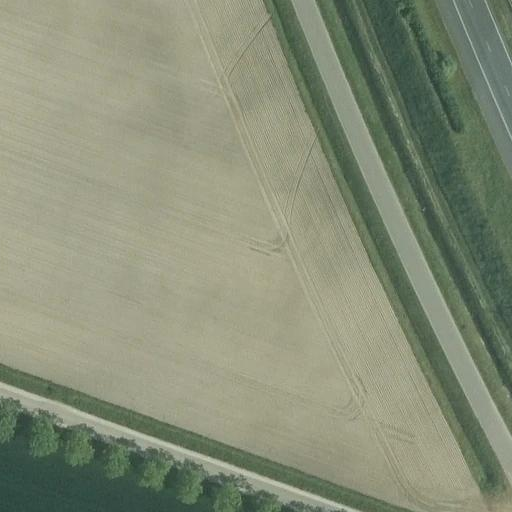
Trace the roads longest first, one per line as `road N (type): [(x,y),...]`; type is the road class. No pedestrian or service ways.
road 1 (unclassified): [(511,468),(409,257),(302,0)]
road 2 (unclassified): [(329,511),(0,391)]
